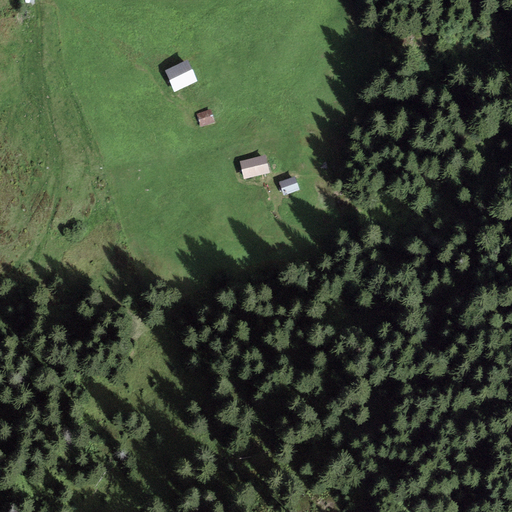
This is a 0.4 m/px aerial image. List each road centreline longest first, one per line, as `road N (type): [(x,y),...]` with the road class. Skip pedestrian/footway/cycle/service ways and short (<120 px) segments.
road 1 (track): [(57,0),(150,70),(195,118)]
road 2 (track): [(34,0),(34,69),(63,177)]
